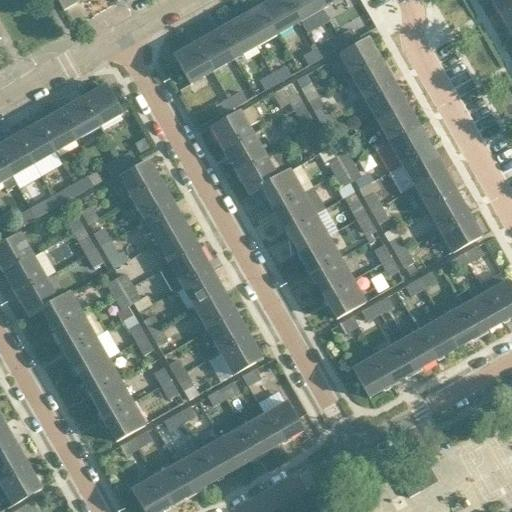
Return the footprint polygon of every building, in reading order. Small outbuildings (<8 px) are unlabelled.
[(56,0),(64,12),(84,0),(56,0)] [(279,36),(301,23),(288,0),(274,0),(263,7),(279,36)] [(317,0),(288,0),(301,23),(323,11),(317,0)] [(317,0),(323,11),(342,0),(317,0)] [(511,0),(492,0),(501,16),(511,9),(511,0)] [(263,7),(241,19),(257,48),(279,36),(263,7)] [(511,34),(511,9),(501,16),(511,34)] [(235,61),(257,48),(241,19),(219,32),(235,61)] [(338,38),(344,47),(357,40),(351,30),(338,38)] [(219,32),(197,44),(213,73),(235,61),(219,32)] [(340,56),(353,78),(382,62),(369,40),(340,56)] [(329,43),(317,50),(322,60),(335,52),(329,43)] [(197,44),(175,57),(191,86),(213,73),(197,44)] [(304,58),(309,67),(322,60),(317,50),(304,58)] [(353,78),(365,100),(394,84),(382,62),(353,78)] [(286,68),(273,75),(278,85),(291,78),(286,68)] [(265,92),(278,85),(273,75),(260,83),(265,92)] [(365,100),(378,122),(407,106),(394,84),(365,100)] [(310,104),(319,98),(312,85),(302,90),(310,104)] [(84,99),(101,128),(123,116),(106,87),(84,99)] [(242,93),(229,100),(234,110),(247,102),(242,93)] [(297,93),(287,99),(295,112),(304,107),(297,93)] [(78,141),(101,128),(84,99),(62,112),(78,141)] [(221,117),(234,110),(229,100),(216,108),(221,117)] [(391,144),(419,128),(407,106),(378,122),(391,144)] [(315,113),(322,125),(331,120),(324,107),(315,113)] [(56,153),(78,141),(62,112),(40,124),(56,153)] [(224,152),(253,135),(250,129),(241,113),(229,120),(212,130),(224,152)] [(300,121),(307,134),(317,128),(310,116),(300,121)] [(339,133),(331,120),(322,125),(329,138),(339,133)] [(34,166),(56,153),(40,124),(18,137),(34,166)] [(317,128),(307,134),(315,147),(324,141),(317,128)] [(391,144),(403,166),(432,150),(419,128),(391,144)] [(253,135),(224,152),(237,174),(266,158),(253,135)] [(0,156),(12,178),(34,166),(18,137),(0,147),(0,156)] [(144,137),(134,142),(140,152),(150,147),(144,137)] [(403,166),(416,188),(444,172),(432,150),(403,166)] [(119,160),(124,170),(136,163),(131,153),(119,160)] [(340,156),(338,158),(345,171),(354,165),(347,153),(340,156)] [(12,179),(12,178),(0,156),(0,185),(2,184),(7,192),(17,186),(12,179)] [(250,196),(262,189),(279,180),(266,158),(237,174),(250,196)] [(328,163),(335,176),(345,171),(338,158),(328,163)] [(124,170),(119,160),(105,168),(111,177),(124,170)] [(120,179),(133,201),(162,184),(149,162),(120,179)] [(354,165),(345,171),(352,183),(355,182),(361,178),(354,165)] [(345,171),(335,176),(342,189),(350,185),(352,183),(345,171)] [(416,188),(428,210),(457,194),(444,172),(416,188)] [(279,180),(262,189),(275,211),(303,195),(290,173),(279,180)] [(87,178),(75,185),(80,195),(93,188),(87,178)] [(174,206),(162,184),(133,201),(145,223),(174,206)] [(62,193),(67,202),(80,195),(75,185),(62,193)] [(374,194),(365,200),(372,213),(382,208),(374,194)] [(428,210),(441,232),(469,216),(457,194),(428,210)] [(275,211),(287,233),(315,217),(303,195),(275,211)] [(31,210),(36,220),(49,212),(44,203),(31,210)] [(359,203),(350,208),(358,222),(367,216),(359,203)] [(158,245),(187,228),(174,206),(145,223),(158,245)] [(91,208),(82,213),(89,226),(99,221),(91,208)] [(379,226),(389,220),(382,208),(372,213),(379,226)] [(36,220),(31,210),(18,218),(23,227),(36,220)] [(74,235),(84,229),(76,216),(67,222),(74,235)] [(374,229),(367,216),(358,222),(365,234),(374,229)] [(453,254),(465,248),(482,238),(469,216),(441,232),(453,254)] [(315,217),(287,233),(300,255),(328,238),(315,217)] [(0,237),(1,240),(14,232),(9,223),(0,227),(0,237)] [(187,228),(158,245),(171,267),(200,250),(187,228)] [(84,229),(74,235),(86,256),(96,250),(84,229)] [(104,230),(94,235),(102,248),(111,242),(104,230)] [(0,247),(0,266),(5,274),(33,258),(21,236),(0,247)] [(340,260),(328,238),(300,255),(312,277),(340,260)] [(390,244),(397,257),(407,251),(399,238),(390,244)] [(109,261),(119,255),(111,242),(102,248),(109,261)] [(383,265),(392,260),(384,247),(375,252),(383,265)] [(468,265),(481,258),(475,249),(463,256),(468,265)] [(96,250),(86,256),(94,269),(104,264),(96,250)] [(171,267),(183,289),(212,272),(200,250),(171,267)] [(407,251),(397,257),(404,269),(414,264),(407,251)] [(468,265),(463,256),(450,263),(455,273),(468,265)] [(5,274),(17,296),(46,280),(33,258),(5,274)] [(312,277),(324,298),(353,282),(340,260),(312,277)] [(392,260),(383,265),(390,278),(399,272),(392,260)] [(196,311),(225,294),(212,272),(183,289),(196,311)] [(432,273),(419,281),(424,290),(437,283),(432,273)] [(121,295),(127,292),(131,289),(123,274),(118,277),(113,280),(121,295)] [(30,319),(42,312),(58,302),(46,280),(17,296),(30,319)] [(121,295),(113,280),(103,285),(112,300),(121,295)] [(424,290),(419,281),(406,288),(411,298),(424,290)] [(365,304),(353,282),(324,298),(337,320),(365,304)] [(485,295),(502,324),(511,318),(511,290),(507,283),(485,295)] [(138,301),(131,289),(127,292),(121,295),(128,307),(134,304),(138,301)] [(480,337),(502,324),(485,295),(474,302),(467,291),(457,297),(463,308),(480,337)] [(196,311),(208,333),(237,316),(225,294),(196,311)] [(42,312),(55,334),(83,317),(70,295),(58,302),(42,312)] [(112,300),(119,312),(128,307),(121,295),(112,300)] [(388,298),(375,306),(380,315),(393,308),(388,298)] [(380,315),(375,306),(362,313),(368,322),(380,315)] [(458,349),(480,337),(463,308),(441,321),(458,349)] [(221,355),(250,338),(237,316),(208,333),(221,355)] [(83,317),(55,334),(67,355),(95,339),(83,317)] [(144,323),(152,336),(161,330),(154,317),(144,323)] [(353,318),(340,326),(345,335),(359,328),(353,318)] [(436,362),(458,349),(441,321),(419,333),(436,362)] [(129,331),(137,344),(146,339),(139,326),(129,331)] [(168,343),(161,330),(152,336),(159,348),(168,343)] [(414,375),(436,362),(419,333),(397,346),(414,375)] [(233,377),(245,370),(262,360),(250,338),(221,355),(233,377)] [(67,355),(79,377),(107,361),(95,339),(67,355)] [(146,339),(137,344),(144,357),(154,351),(146,339)] [(392,387),(414,375),(397,346),(375,358),(392,387)] [(370,400),(392,387),(375,358),(353,371),(370,400)] [(79,377),(92,399),(120,383),(107,361),(79,377)] [(169,366),(177,380),(186,374),(179,361),(169,366)] [(162,388),(172,383),(164,369),(154,375),(162,388)] [(261,380),(256,371),(243,378),(248,388),(261,380)] [(194,387),(186,374),(177,380),(184,392),(194,387)] [(92,399),(104,421),(132,405),(120,383),(92,399)] [(179,395),(172,383),(162,388),(169,401),(179,395)] [(221,390),(227,400),(239,393),(234,383),(221,390)] [(213,408),(227,400),(221,390),(208,398),(213,408)] [(265,416),(282,445),(304,433),(287,404),(265,416)] [(132,405),(104,421),(117,443),(145,427),(132,405)] [(190,408),(177,416),(183,425),(195,418),(190,408)] [(170,433),(183,425),(177,416),(164,423),(170,433)] [(259,458),(282,445),(265,416),(243,429),(259,458)] [(0,456),(17,446),(4,424),(0,426),(0,456)] [(237,470),(259,458),(243,429),(221,441),(237,470)] [(146,433),(133,441),(139,450),(152,443),(146,433)] [(126,457),(139,450),(133,441),(121,448),(126,457)] [(199,454),(215,483),(237,470),(221,441),(199,454)] [(0,456),(0,485),(29,468),(17,446),(0,456)] [(177,466),(193,495),(215,483),(199,454),(177,466)] [(171,508),(193,495),(177,466),(155,479),(171,508)] [(42,490),(29,468),(0,485),(12,507),(25,500),(42,490)] [(144,511),(163,511),(171,508),(155,479),(153,480),(149,472),(141,477),(145,484),(133,491),(144,511)] [(410,499),(420,493),(410,476),(400,481),(410,499)] [(37,511),(32,503),(19,510),(20,511),(37,511)]
